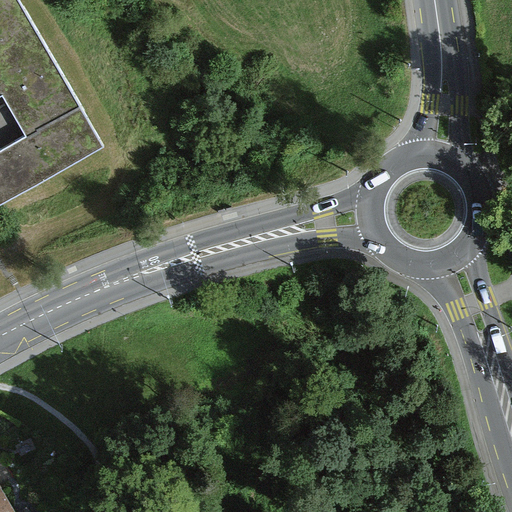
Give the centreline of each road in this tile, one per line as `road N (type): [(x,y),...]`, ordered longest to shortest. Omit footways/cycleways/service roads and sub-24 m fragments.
road 1 (tertiary): [(377,190),(191,244),(137,276)]
road 2 (tertiary): [(137,276),(297,241),(384,239)]
road 3 (secondary): [(440,259),(511,472)]
road 4 (tertiary): [(0,337),(137,276)]
road 5 (secondary): [(458,164),(457,73),(437,18)]
road 6 (secondary): [(511,381),(470,239)]
road 7 (secondary): [(437,18),(418,155)]
